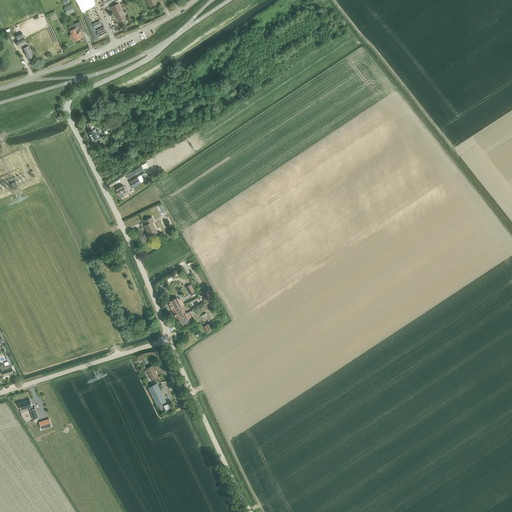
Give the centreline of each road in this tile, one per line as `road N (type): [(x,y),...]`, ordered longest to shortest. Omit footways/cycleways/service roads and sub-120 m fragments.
road 1 (unclassified): [(169,339),(66,106),(164,44)]
road 2 (unclassified): [(248,511),(169,339)]
road 3 (unclassified): [(31,78),(194,0)]
road 4 (unclassified): [(0,393),(169,339)]
